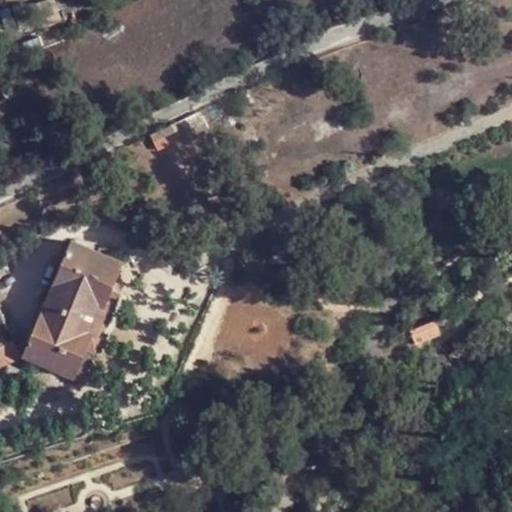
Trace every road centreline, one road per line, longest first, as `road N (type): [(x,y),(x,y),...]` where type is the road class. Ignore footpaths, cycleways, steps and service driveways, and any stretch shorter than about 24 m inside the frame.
road 1 (track): [(442,0),(310,46),(0,194)]
road 2 (track): [(511,113),(219,240)]
